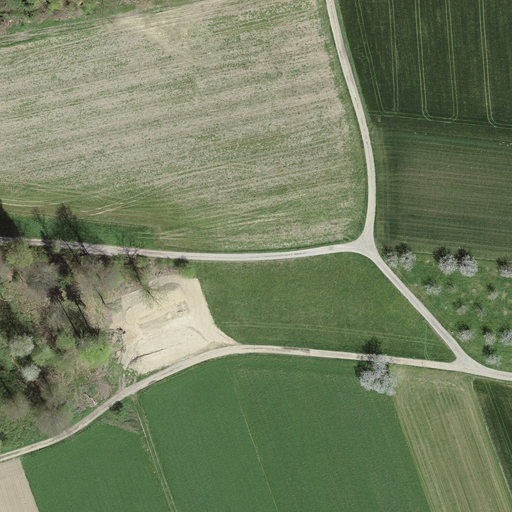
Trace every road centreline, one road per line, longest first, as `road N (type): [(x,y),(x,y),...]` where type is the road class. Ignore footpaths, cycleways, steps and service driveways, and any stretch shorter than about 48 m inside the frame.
road 1 (track): [(468,364),(364,248),(192,256),(0,238)]
road 2 (track): [(136,388),(223,347),(468,364)]
road 3 (track): [(364,248),(371,178),(331,0)]
road 4 (track): [(0,459),(66,440),(136,388)]
road 5 (track): [(136,388),(180,511)]
